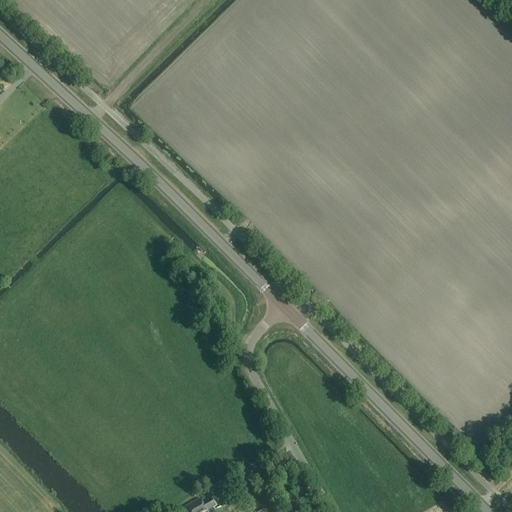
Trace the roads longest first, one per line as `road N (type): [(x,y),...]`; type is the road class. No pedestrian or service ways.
road 1 (tertiary): [(282,304),(0,36)]
road 2 (tertiary): [(487,511),(282,304)]
road 3 (unclassified): [(330,511),(249,365),(251,339),(282,304)]
